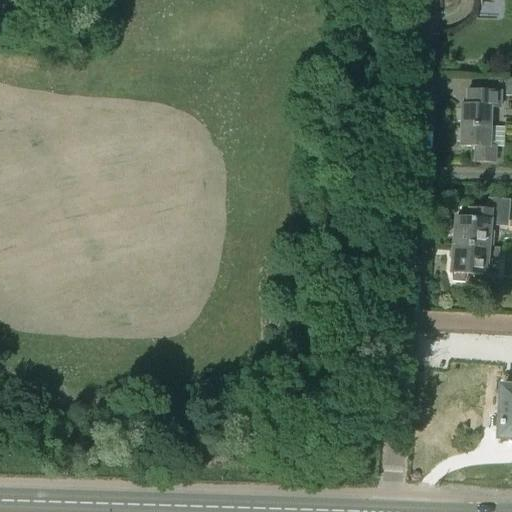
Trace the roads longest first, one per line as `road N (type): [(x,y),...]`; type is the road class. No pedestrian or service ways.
road 1 (residential): [(390,511),(419,207),(424,0)]
road 2 (primary): [(0,501),(328,511)]
